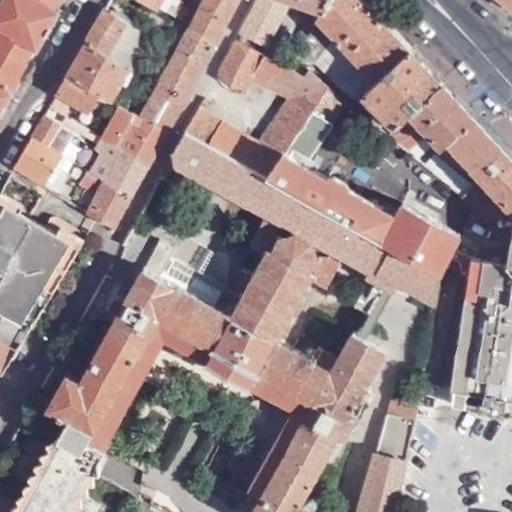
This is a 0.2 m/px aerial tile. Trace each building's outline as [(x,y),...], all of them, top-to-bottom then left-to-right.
[(66,0),(4,0),(0,8),(0,28),(2,29),(0,32),(0,118),(15,93),(12,92),(21,74),(37,51),(39,52),(62,13),(59,11),(66,0)] [(238,0),(206,0),(203,7),(228,19),(238,0)] [(256,0),(238,34),(263,48),(271,32),(254,24),(259,15),(273,22),(286,0),(322,14),(330,0),(256,0)] [(330,0),(322,14),(292,66),(308,66),(317,67),(357,103),(366,96),(413,52),(364,0),(330,0)] [(128,19),(108,6),(93,31),(87,43),(107,54),(128,19)] [(217,39),(228,19),(203,7),(194,25),(217,39)] [(130,68),(134,61),(140,49),(143,51),(153,33),(143,26),(142,29),(128,19),(107,54),(130,68)] [(168,129),(217,39),(194,25),(191,24),(186,37),(182,35),(178,41),(182,42),(163,77),(160,75),(156,82),(158,84),(142,114),(168,129)] [(259,139),(199,106),(188,125),(186,130),(260,170),(271,177),(286,154),(288,150),(328,87),(308,71),(303,78),(235,40),(218,71),(221,79),(243,92),(252,79),(284,96),(259,139)] [(107,54),(87,43),(69,74),(101,92),(113,99),(130,68),(107,54)] [(444,84),(413,52),(366,96),(398,128),(444,84)] [(101,92),(69,74),(58,93),(90,110),(101,92)] [(511,158),(444,84),(398,128),(388,137),(408,154),(420,143),(415,136),(426,126),(447,148),(451,145),(483,181),(474,190),(464,199),(477,210),(488,220),(511,218),(511,158)] [(347,104),(328,87),(288,150),(308,162),(347,104)] [(150,163),(168,129),(142,114),(125,106),(122,104),(104,137),(111,141),(150,163)] [(76,134),(45,116),(32,138),(64,156),(76,134)] [(260,170),(186,130),(174,153),(292,219),(376,264),(374,268),(436,301),(442,273),(442,270),(271,177),(260,170)] [(64,156),(32,138),(16,166),(66,194),(70,187),(64,183),(70,174),(75,178),(82,166),(64,156)] [(93,172),(133,194),(150,163),(111,141),(93,172)] [(286,154),(271,177),(442,270),(451,255),(463,235),(405,204),(398,216),(286,154)] [(425,168),(464,199),(474,190),(435,158),(425,168)] [(80,180),(86,168),(82,166),(75,178),(80,180)] [(82,185),(83,183),(91,171),(86,168),(80,180),(78,183),(82,185)] [(88,212),(115,227),(133,194),(93,172),(91,171),(83,183),(100,193),(88,212)] [(3,191),(0,195),(0,202),(19,213),(25,203),(3,191)] [(0,305),(26,321),(31,312),(38,316),(78,245),(58,234),(19,213),(0,202),(0,305)] [(72,511),(82,496),(107,451),(104,449),(89,441),(94,432),(97,434),(114,404),(161,320),(315,405),(279,470),(260,503),(255,511),(316,511),(303,505),(389,351),(355,332),(341,356),(324,346),(315,362),(278,341),(314,277),(329,285),(344,258),(341,255),(280,221),(276,228),(263,221),(251,243),(268,252),(232,316),(198,297),(160,276),(144,267),(81,382),(69,375),(50,410),(54,412),(43,433),(60,442),(20,511),(72,511)] [(62,225),(58,234),(78,245),(83,237),(62,225)] [(511,233),(508,262),(469,255),(459,249),(454,257),(459,260),(464,271),(470,273),(451,387),(471,391),(467,410),(492,414),(501,410),(504,407),(506,397),(511,397),(511,233)] [(160,276),(171,256),(175,248),(160,240),(144,267),(160,276)] [(195,270),(202,273),(213,253),(207,249),(195,270)] [(214,306),(220,295),(224,286),(202,273),(195,270),(171,256),(160,276),(198,297),(214,306)] [(442,273),(436,301),(435,307),(423,363),(419,385),(432,387),(436,366),(438,367),(454,274),(442,273)] [(220,295),(229,300),(233,294),(242,299),(243,297),(224,286),(220,295)] [(214,306),(232,316),(242,299),(233,294),(229,300),(220,295),(214,306)] [(423,363),(435,307),(422,304),(409,360),(423,363)] [(31,312),(26,321),(33,325),(38,316),(31,312)] [(114,404),(126,410),(165,340),(294,412),(266,463),(279,470),(315,405),(161,320),(114,404)] [(0,370),(2,372),(16,349),(0,339),(0,370)] [(394,394),(390,410),(413,416),(415,402),(394,394)] [(89,441),(104,449),(126,410),(114,404),(97,434),(94,432),(89,441)] [(393,511),(413,416),(390,410),(387,409),(355,511),(393,511)] [(260,503),(279,470),(266,463),(247,496),(260,503)] [(72,511),(86,511),(93,501),(82,496),(72,511)]
